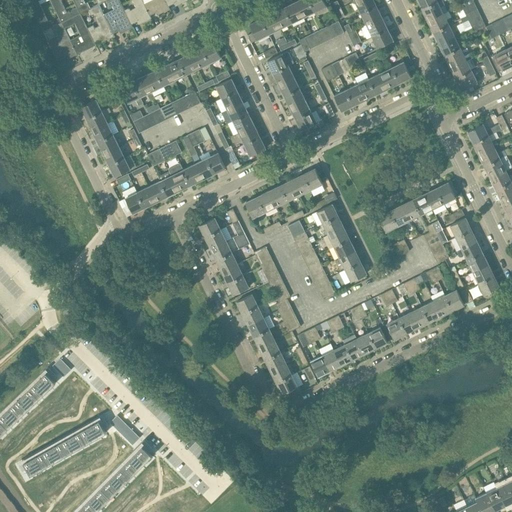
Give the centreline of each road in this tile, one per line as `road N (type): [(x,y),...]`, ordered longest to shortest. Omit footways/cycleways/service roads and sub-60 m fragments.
road 1 (residential): [(216,485),(52,314),(58,289),(113,221)]
road 2 (residential): [(113,221),(57,105),(63,84),(220,9)]
road 3 (residential): [(273,412),(289,412),(511,302)]
road 4 (residential): [(273,412),(174,215)]
road 5 (unclassified): [(511,267),(443,118)]
road 6 (residential): [(292,156),(220,9)]
road 7 (residential): [(292,156),(436,89)]
road 8 (residential): [(174,215),(292,156)]
